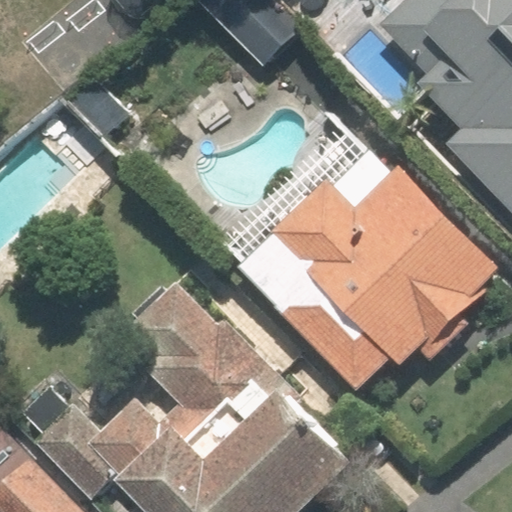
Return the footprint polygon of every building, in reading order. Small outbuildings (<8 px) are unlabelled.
[(207,0),(206,1),(269,67),(308,30),(279,0),(207,0)] [(511,0),(420,0),(392,27),(439,76),(429,86),(473,133),(459,146),(511,200),(511,0)] [(407,374),(511,274),(511,270),(413,167),(368,210),(341,182),(251,267),(374,395),(402,368),(407,374)] [(125,477),(160,511),(329,511),(368,474),(186,290),(39,435),(102,499),(125,477)] [(88,511),(0,418),(0,511),(88,511)]
